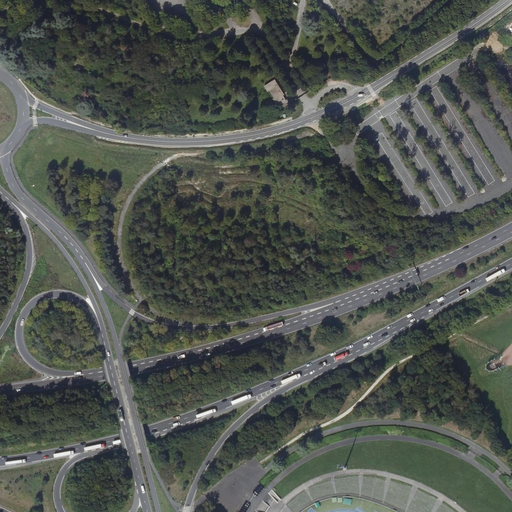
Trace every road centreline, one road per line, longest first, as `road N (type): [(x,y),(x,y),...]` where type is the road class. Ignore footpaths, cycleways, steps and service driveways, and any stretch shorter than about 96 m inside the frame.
road 1 (secondary): [(509,0),(371,90),(296,125),(182,142),(96,130)]
road 2 (trunk): [(350,303),(182,328),(131,311),(85,264)]
road 3 (trunk): [(350,303),(204,353),(80,379)]
road 4 (secondary): [(158,511),(108,314),(85,264)]
road 5 (trunk): [(291,375),(511,263)]
road 6 (trunk): [(90,446),(291,375)]
road 7 (trunk): [(80,379),(31,362),(17,329),(30,302),(57,292),(82,301),(99,322)]
road 8 (secondary): [(99,322),(143,497)]
road 9 (trunk): [(511,229),(350,303)]
road 10 (trunk): [(185,511),(214,447),(291,375)]
road 11 (secondary): [(9,200),(66,254),(99,322)]
road 12 (secondary): [(85,264),(19,194),(4,148)]
road 13 (trunk): [(9,200),(23,223),(28,258),(0,333)]
